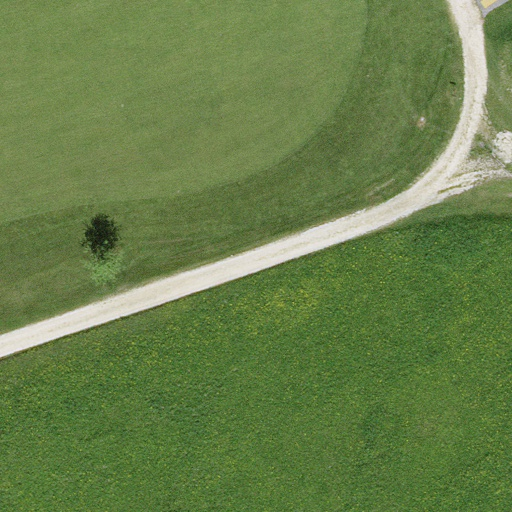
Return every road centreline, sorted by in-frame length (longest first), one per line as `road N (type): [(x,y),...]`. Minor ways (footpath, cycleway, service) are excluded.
road 1 (track): [(463,153),(402,201),(0,352)]
road 2 (track): [(463,153),(468,64),(455,0)]
